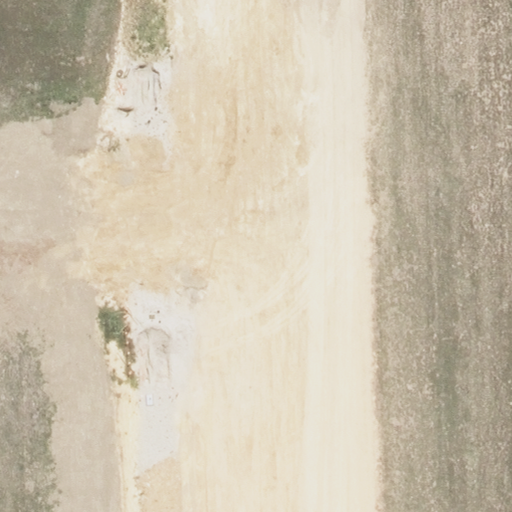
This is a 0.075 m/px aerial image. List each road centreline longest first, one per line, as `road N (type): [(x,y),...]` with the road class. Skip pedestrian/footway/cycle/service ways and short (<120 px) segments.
road 1 (unknown): [(205,511),(194,0)]
road 2 (unknown): [(0,156),(197,144)]
